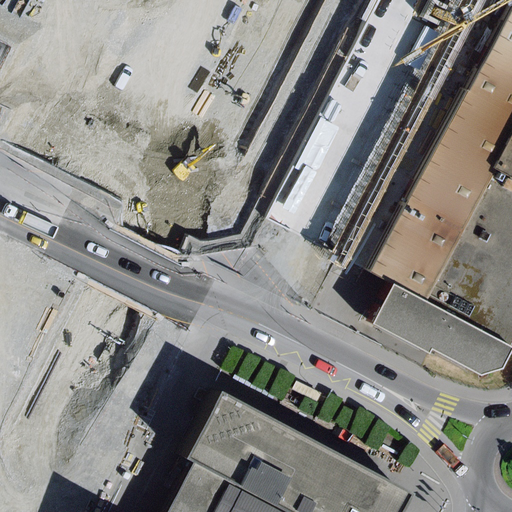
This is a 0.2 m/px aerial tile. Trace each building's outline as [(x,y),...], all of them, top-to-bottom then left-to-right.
[(75,0),(80,2),(80,0),(155,0),(161,2),(87,158),(219,220),(323,0),(75,0)] [(352,266),(371,276),(493,341),(495,342),(511,310),(511,0),(497,0),(452,85),(449,83),(352,266)] [(420,0),(443,12),(448,0),(420,0)] [(362,100),(379,66),(323,36),(305,70),(362,100)] [(371,276),(351,315),(407,345),(410,339),(461,366),(482,361),(493,341),(371,276)] [(87,376),(98,348),(35,324),(25,351),(87,376)] [(393,511),(404,493),(201,386),(166,452),(184,461),(156,511),(393,511)]
